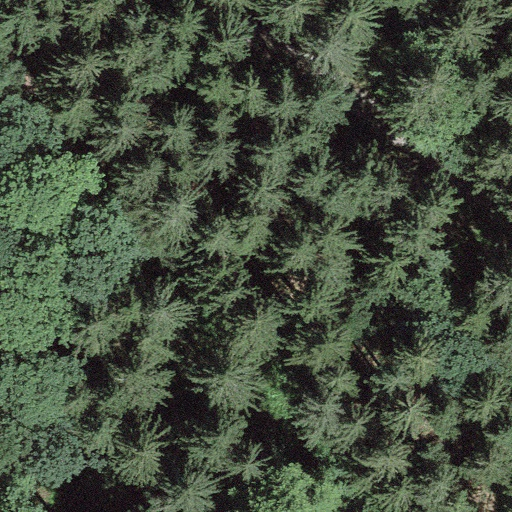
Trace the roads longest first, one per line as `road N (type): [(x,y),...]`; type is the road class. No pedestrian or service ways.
road 1 (track): [(0,60),(382,511)]
road 2 (track): [(199,0),(263,36),(511,219)]
